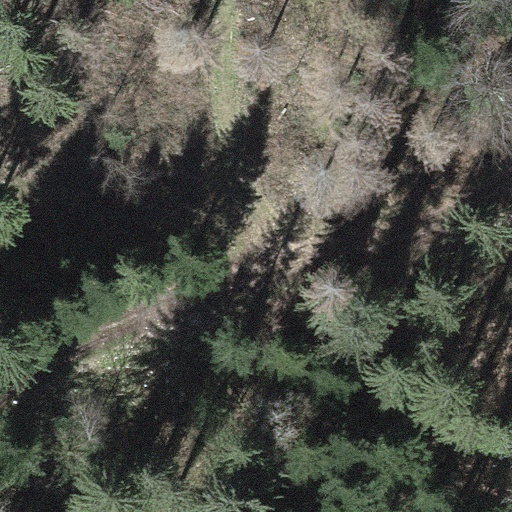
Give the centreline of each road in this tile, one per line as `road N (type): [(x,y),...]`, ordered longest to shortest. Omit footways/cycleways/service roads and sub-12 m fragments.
road 1 (track): [(368,260),(298,242),(232,177),(218,51),(223,0)]
road 2 (track): [(368,260),(511,217)]
